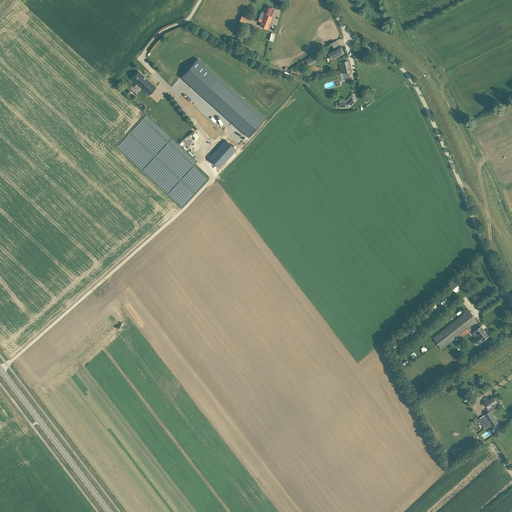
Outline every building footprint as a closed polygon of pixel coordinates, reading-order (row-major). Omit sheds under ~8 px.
[(260,26),(267,28),(275,8),(268,6),(265,13),(262,11),(258,21),(261,22),(260,26)] [(328,53),(332,60),(344,53),(341,46),(328,53)] [(319,60),(316,55),(306,60),(309,66),(319,60)] [(197,59),(181,77),(248,138),(265,119),(197,59)] [(347,59),(341,60),(342,63),(343,63),(345,71),(343,71),(345,78),(350,78),(349,72),(350,72),(347,59)] [(139,71),(131,79),(149,95),(156,87),(139,71)] [(349,107),(355,101),(352,97),(347,102),(340,102),(340,107),(349,107)] [(227,140),(209,159),(219,168),(220,169),(237,150),(227,140)] [(433,337),(442,348),(477,321),(468,310),(433,337)] [(413,323),(409,326),(414,332),(418,328),(413,323)] [(479,335),(473,340),(477,345),(483,340),(489,336),(481,326),(475,331),(479,335)] [(488,397),(483,401),(488,408),(486,409),(489,412),(491,411),(491,410),(493,410),(495,408),(496,407),(495,405),(501,401),(497,395),(494,397),(493,397),(489,400),(488,397)] [(489,412),(481,417),(486,424),(489,422),(493,427),(499,423),(491,411),(489,412)]
